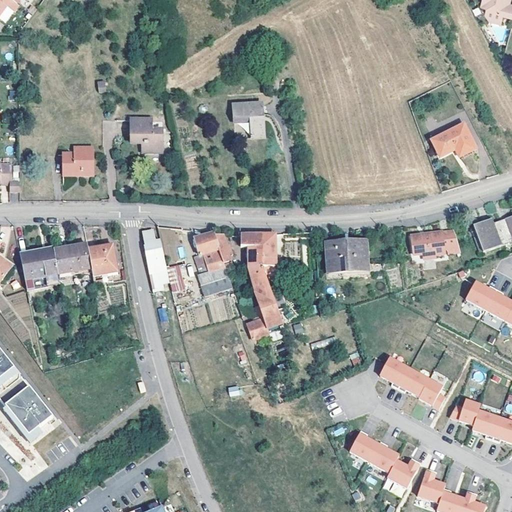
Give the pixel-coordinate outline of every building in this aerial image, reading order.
[(0,0),(0,17),(9,6),(16,11),(21,5),(19,4),(14,0),(0,0)] [(511,0),(485,0),(485,1),(489,8),(488,12),(502,16),(504,9),(511,11),(511,0)] [(264,101),(234,103),(235,121),(250,120),(252,136),(266,135),(264,101)] [(164,153),(164,131),(155,131),(154,119),(132,120),(132,142),(142,143),(143,153),(164,153)] [(455,148),(460,155),(477,146),(463,123),(432,140),(440,156),(455,148)] [(96,175),(95,147),(77,148),(77,153),(66,154),(66,173),(84,173),(84,175),(96,175)] [(0,183),(11,184),(11,164),(0,163),(0,183)] [(21,181),(12,181),(11,191),(20,191),(21,181)] [(511,214),(506,216),(508,221),(496,225),(494,221),(492,216),(474,223),(483,250),(511,239),(511,214)] [(508,221),(506,216),(494,221),(496,225),(508,221)] [(435,251),(462,248),(455,228),(427,231),(427,232),(423,233),(423,232),(413,233),(415,251),(425,250),(426,255),(436,254),(435,251)] [(169,272),(161,240),(156,241),(154,231),(144,234),(146,247),(145,247),(151,275),(151,276),(169,272)] [(211,272),(227,267),(226,263),(216,236),(215,233),(202,238),(196,240),(202,256),(205,254),(211,272)] [(250,246),(264,246),(264,235),(253,235),(242,236),(242,247),(250,246)] [(264,235),(264,246),(265,268),(277,268),(277,235),(270,235),(264,235)] [(216,236),(226,263),(230,261),(229,257),(233,255),(231,247),(229,247),(225,236),(216,236)] [(365,240),(328,242),(330,268),(367,265),(365,240)] [(81,272),(92,270),(88,250),(87,244),(54,251),(59,274),(80,270),(81,272)] [(113,245),(88,250),(92,270),(93,277),(102,276),(109,274),(109,271),(118,270),(113,245)] [(250,268),(265,268),(264,246),(250,246),(250,268)] [(54,248),(20,255),(28,291),(49,287),(49,284),(60,282),(59,274),(54,251),(54,248)] [(205,254),(202,256),(197,257),(203,276),(200,277),(204,288),(230,276),(228,272),(227,267),(211,272),(205,254)] [(0,283),(12,266),(0,257),(0,283)] [(257,296),(264,317),(247,323),(251,335),(269,329),(284,324),(265,268),(250,268),(258,293),(257,294),(257,296)] [(109,274),(102,276),(103,278),(119,275),(118,270),(109,271),(109,274)] [(171,283),(169,272),(151,276),(154,289),(154,290),(166,287),(166,284),(171,283)] [(475,282),(466,299),(486,310),(497,290),(490,286),(489,289),(475,282)] [(497,290),(486,310),(506,321),(511,309),(511,301),(502,296),(504,294),(497,290)] [(158,308),(160,322),(168,321),(166,307),(158,308)] [(294,324),(295,334),(303,332),(302,323),(294,324)] [(252,338),(271,333),(269,329),(251,335),(252,338)] [(0,349),(0,399),(8,409),(30,437),(39,429),(54,418),(0,349)] [(350,354),(353,365),(359,363),(356,353),(350,354)] [(391,354),(381,372),(394,379),(393,382),(400,386),(411,365),(391,354)] [(411,365),(400,386),(407,389),(408,387),(421,394),(431,376),(411,365)] [(431,376),(421,394),(421,395),(441,406),(441,405),(447,394),(441,391),(445,384),(431,376)] [(230,397),(240,395),(238,386),(228,387),(230,397)] [(456,406),(450,417),(474,425),(479,411),(481,405),(465,400),(463,408),(456,406)] [(8,409),(4,412),(31,445),(44,435),(39,429),(30,437),(8,409)] [(500,417),(479,411),(474,425),(472,430),(487,434),(486,438),(493,440),(500,417)] [(511,421),(500,417),(493,440),(501,443),(502,439),(511,442),(511,421)] [(361,431),(350,452),(370,463),(379,445),(366,438),(368,435),(361,431)] [(381,442),(379,445),(370,463),(390,473),(397,461),(400,456),(386,449),(388,446),(381,442)] [(397,461),(388,478),(408,489),(421,464),(412,459),(408,467),(397,461)] [(437,473),(427,469),(418,497),(439,503),(444,489),(446,485),(434,481),(437,473)] [(452,492),(444,489),(439,503),(437,511),(440,511),(460,511),(465,499),(451,494),(452,492)] [(477,494),(468,491),(465,499),(460,511),(484,511),(487,507),(475,503),(477,494)]
